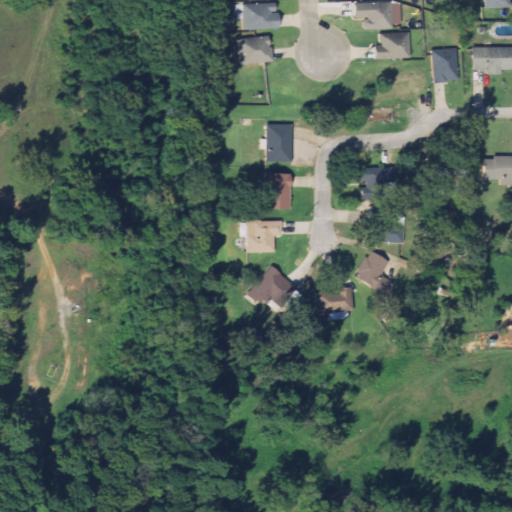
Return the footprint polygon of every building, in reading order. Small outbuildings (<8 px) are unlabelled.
[(510,8),(509,0),(483,0),(484,8),(510,8)] [(241,30),(276,29),(275,2),(240,2),(241,30)] [(391,2),(352,3),(352,18),(362,18),(362,29),(391,29),(391,2)] [(409,58),(408,33),(377,33),(378,46),(371,46),(371,59),(409,58)] [(237,64),(270,63),(269,34),(235,36),(237,64)] [(511,70),(511,47),(469,48),(469,70),(485,70),(485,75),(501,74),(500,70),(511,70)] [(431,82),(457,82),(456,50),(430,51),(431,82)] [(290,125),(263,124),(263,142),(258,142),(258,149),(264,149),(264,162),(290,162),(290,125)] [(497,186),(511,185),(511,158),(479,159),(479,180),(497,180),(497,186)] [(395,182),(394,167),(358,169),(360,199),(380,198),(380,183),(395,182)] [(289,174),(262,173),(261,209),(288,209),(289,174)] [(375,242),(402,243),(403,226),(396,226),(397,212),(368,211),(368,225),(375,226),(375,242)] [(279,221),(243,221),(244,253),(272,253),(272,237),(280,237),(279,221)] [(387,262),(368,251),(353,277),(384,295),(391,283),(379,276),(387,262)] [(243,294),(257,307),(267,296),(278,307),(295,290),(270,266),(243,294)] [(327,321),(352,319),(350,291),(314,293),(315,314),(327,313),(327,321)]
